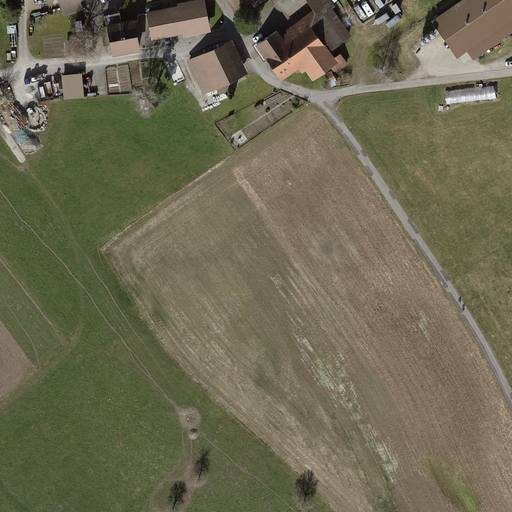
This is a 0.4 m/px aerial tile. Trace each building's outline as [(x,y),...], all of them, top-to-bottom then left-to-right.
[(55,0),(62,18),(82,10),(78,0),(55,0)] [(174,0),(175,2),(142,7),(146,37),(180,31),(180,34),(206,30),(201,0),(174,0)] [(315,33),(327,50),(351,33),(328,0),(303,0),(311,10),(303,15),(315,33)] [(511,0),(455,0),(428,18),(454,57),(466,49),(472,58),(511,30),(511,0)] [(253,42),(269,65),(315,33),(303,15),(277,33),(273,28),(253,42)] [(121,51),(135,48),(129,17),(115,19),(121,51)] [(108,53),(121,51),(115,19),(102,22),(108,53)] [(281,82),(302,67),(311,80),(336,63),(327,50),(315,33),(269,65),(281,82)] [(229,37),(187,58),(203,90),(245,69),(229,37)] [(79,71),(59,72),(59,97),(80,96),(79,71)] [(448,101),(496,98),(495,87),(447,89),(448,101)]
